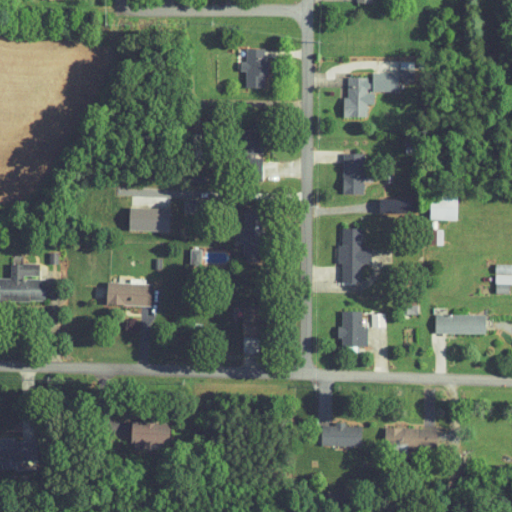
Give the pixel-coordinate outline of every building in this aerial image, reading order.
[(234,65),(234,81),(253,81),(253,70),(254,70),(255,43),(235,42),(234,56),(229,55),(229,65),(234,65)] [(336,71),(336,90),(333,90),(332,110),(355,111),(356,98),(363,98),(363,87),(356,87),(356,84),(387,85),(387,66),(360,66),(360,71),(336,71)] [(234,123),(233,147),(253,147),(253,124),(234,123)] [(332,189),(352,188),(352,147),(331,147),(332,189)] [(233,153),(234,171),(252,170),(251,152),(233,153)] [(446,215),(447,191),(420,190),(419,214),(446,215)] [(368,208),(400,209),(401,194),(368,193),(368,208)] [(158,203),(119,202),(118,224),(158,225),(158,203)] [(231,251),(254,250),(253,222),(228,223),(229,238),(231,238),(231,251)] [(350,277),(350,258),(360,259),(361,242),(350,242),(351,222),(331,222),(330,239),(327,239),(326,258),(330,258),(330,277),(350,277)] [(189,244),(179,243),(179,256),(189,256),(189,244)] [(0,294),(34,295),(34,271),(27,271),(27,257),(0,257),(0,294)] [(484,268),(500,268),(500,258),(484,258),(484,268)] [(484,288),(498,288),(498,278),(503,279),(504,269),(484,268),(484,288)] [(140,300),(140,278),(96,277),(95,299),(140,300)] [(231,301),(231,331),(254,330),(254,301),(231,301)] [(356,322),(350,322),(351,306),(330,305),(330,321),(328,321),(328,340),(356,340),(356,322)] [(423,327),(474,328),(474,309),(424,308),(423,327)] [(119,435),(157,437),(158,416),(120,414),(119,435)] [(310,419),(310,439),(350,440),(350,418),(322,418),(322,420),(310,419)] [(425,421),(373,422),(373,445),(395,445),(395,441),(426,440),(425,421)] [(0,462),(4,462),(3,454),(21,453),(21,432),(0,432),(0,462)]
